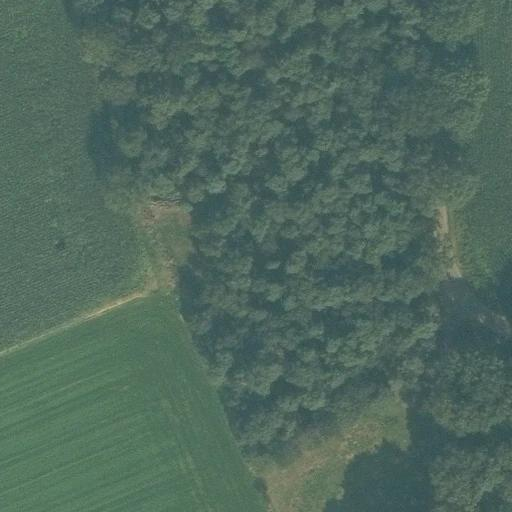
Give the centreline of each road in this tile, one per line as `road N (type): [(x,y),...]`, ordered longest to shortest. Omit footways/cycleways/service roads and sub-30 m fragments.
road 1 (unclassified): [(460,297),(442,233),(429,0)]
road 2 (track): [(460,297),(447,329),(450,511)]
